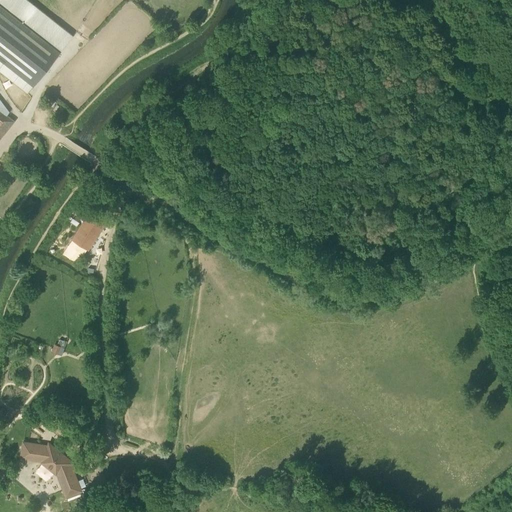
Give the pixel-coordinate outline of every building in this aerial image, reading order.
[(73,36),(26,0),(0,0),(0,71),(28,93),(33,86),(34,86),(61,52),(60,52),(73,36)] [(0,138),(14,121),(0,109),(0,138)] [(92,209),(73,239),(88,249),(97,235),(99,232),(107,218),(92,209)] [(58,354),(59,350),(60,347),(55,344),(53,348),(52,352),(58,354)] [(37,460),(39,445),(39,444),(28,443),(24,442),(23,442),(21,458),(37,460)] [(57,473),(71,464),(72,462),(50,444),(48,446),(43,461),(57,473)] [(65,495),(80,489),(75,474),(60,480),(63,489),(64,490),(65,495)]
